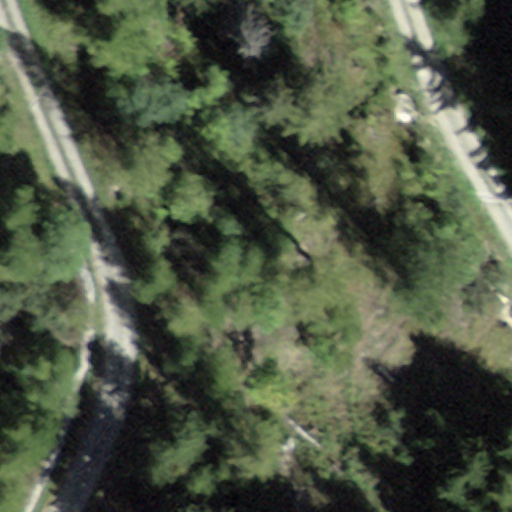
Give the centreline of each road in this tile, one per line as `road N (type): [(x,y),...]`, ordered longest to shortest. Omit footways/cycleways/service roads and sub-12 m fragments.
road 1 (track): [(65,511),(111,389),(117,322),(107,254),(3,0)]
road 2 (track): [(406,0),(457,129),(511,228)]
